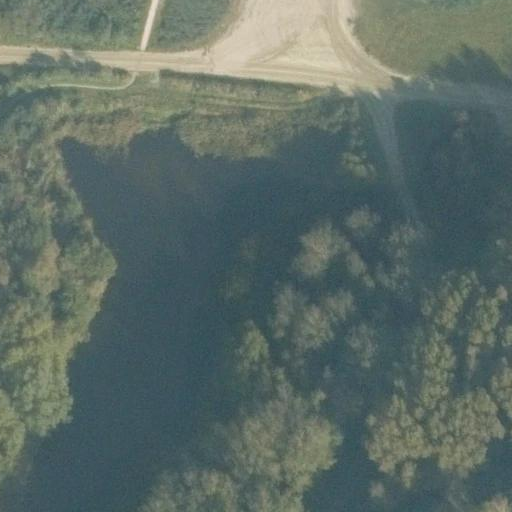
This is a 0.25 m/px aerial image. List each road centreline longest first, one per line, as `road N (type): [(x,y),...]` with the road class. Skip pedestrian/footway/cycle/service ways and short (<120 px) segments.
road 1 (track): [(0,56),(281,62),(322,0)]
road 2 (unknown): [(372,78),(430,308)]
road 3 (track): [(511,100),(281,62)]
road 4 (unknown): [(327,511),(430,308)]
